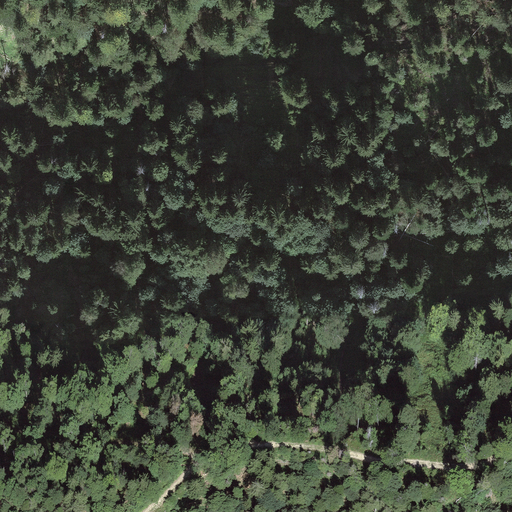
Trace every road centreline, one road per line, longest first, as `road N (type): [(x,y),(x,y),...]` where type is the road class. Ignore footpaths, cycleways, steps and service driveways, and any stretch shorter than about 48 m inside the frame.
road 1 (track): [(210,455),(292,444),(463,466),(511,450)]
road 2 (track): [(210,455),(0,425)]
